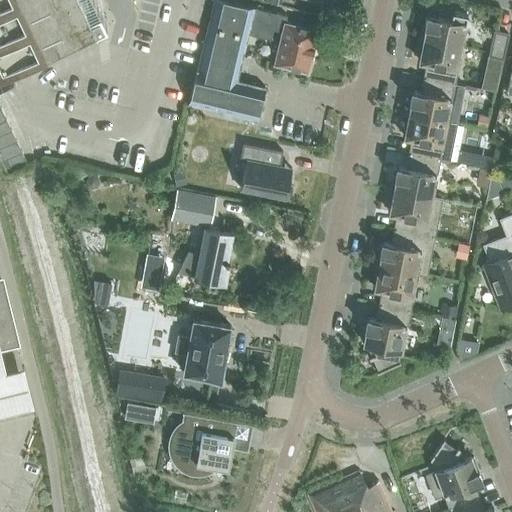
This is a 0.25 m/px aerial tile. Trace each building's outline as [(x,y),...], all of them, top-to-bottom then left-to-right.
[(0,0),(0,75),(96,30),(95,29),(106,25),(100,13),(93,0),(0,0)] [(247,28),(252,7),(223,0),(214,0),(198,72),(196,71),(188,103),(256,120),(264,88),(235,81),(246,33),(253,35),(254,30),(247,28)] [(287,15),(252,7),(247,28),(254,30),(253,35),(271,39),(273,29),(280,31),(272,65),(306,74),(317,30),(286,22),(287,15)] [(426,14),(420,41),(459,49),(466,14),(451,11),(450,19),(426,14)] [(488,55),(502,58),(507,33),(494,30),(488,55)] [(427,63),(424,77),(453,83),(459,49),(420,41),(418,51),(421,51),(419,61),(427,63)] [(485,70),(481,88),(494,91),(495,90),(498,76),(498,73),(485,70)] [(411,90),(407,108),(446,116),(458,118),(464,85),(453,83),(424,77),(421,92),(411,90)] [(27,162),(0,106),(0,161),(5,173),(27,162)] [(412,138),(409,153),(438,159),(446,116),(407,108),(404,127),(406,127),(404,137),(412,138)] [(479,112),(476,124),(486,126),(488,114),(479,112)] [(279,165),(282,151),(243,143),(239,159),(246,160),(240,189),(285,197),(286,194),(291,193),(292,185),(288,182),(291,167),(279,165)] [(396,166),(392,188),(431,196),(438,159),(409,153),(406,168),(396,166)] [(479,154),(477,165),(491,167),(493,156),(479,154)] [(182,170),(172,173),(175,186),(185,183),(182,170)] [(490,175),(485,200),(504,193),(496,174),(490,175)] [(88,176),(86,179),(87,183),(91,185),(95,184),(97,180),(95,177),(92,175),(88,176)] [(397,214),(394,229),(433,236),(440,198),(431,196),(392,188),(389,203),(391,203),(389,213),(397,214)] [(177,189),(173,209),(211,216),(214,197),(177,189)] [(229,248),(232,234),(204,229),(198,256),(187,254),(179,268),(195,272),(193,279),(224,285),(229,263),(225,262),(228,247),(229,248)] [(376,265),(416,273),(425,275),(433,236),(394,229),(392,244),(381,241),(376,265)] [(511,232),(505,235),(483,244),(485,250),(490,261),(483,264),(489,278),(488,279),(493,291),(494,291),(501,308),(511,303),(511,232)] [(456,241),(454,252),(467,254),(469,244),(456,241)] [(162,264),(148,261),(144,282),(159,285),(162,264)] [(382,290),(379,304),(408,310),(416,273),(376,265),(374,278),(376,279),(374,288),(382,290)] [(164,270),(164,283),(170,287),(176,276),(164,270)] [(0,335),(14,333),(0,280),(0,279),(0,335)] [(110,282),(92,279),(93,301),(107,303),(110,282)] [(443,302),(440,316),(441,316),(455,319),(457,305),(443,302)] [(408,310),(379,304),(377,319),(366,317),(364,328),(361,341),(363,342),(363,343),(371,344),(370,350),(372,354),(368,356),(369,357),(373,355),(379,370),(376,372),(377,373),(399,363),(399,361),(398,362),(408,310)] [(455,319),(441,316),(436,343),(450,345),(455,319)] [(187,353),(183,370),(175,369),(170,398),(215,406),(220,378),(230,325),(193,318),(189,337),(178,334),(175,351),(187,353)] [(0,355),(0,415),(31,409),(23,371),(5,375),(0,355)] [(127,402),(125,416),(145,419),(147,406),(127,402)] [(171,440),(171,444),(171,449),(172,452),(173,455),(174,458),(176,460),(178,463),(181,465),(183,467),(187,469),(191,471),(195,471),(199,471),(204,471),(207,470),(209,469),(212,467),(214,466),(228,468),(234,436),(226,434),(229,420),(182,412),(182,413),(183,413),(181,425),(178,427),(177,429),(174,432),(173,436),(171,440)] [(435,470),(426,473),(436,497),(443,494),(445,494),(446,498),(450,507),(450,508),(477,497),(477,496),(472,483),(482,479),(473,457),(471,457),(471,456),(463,459),(461,453),(457,451),(459,447),(457,446),(455,450),(443,442),(444,439),(443,438),(429,459),(430,459),(431,459),(433,464),(434,465),(435,470)] [(392,511),(378,479),(366,484),(360,469),(308,493),(316,511),(392,511)] [(451,511),(494,511),(493,507),(483,511),(477,497),(450,508),(451,511)]
